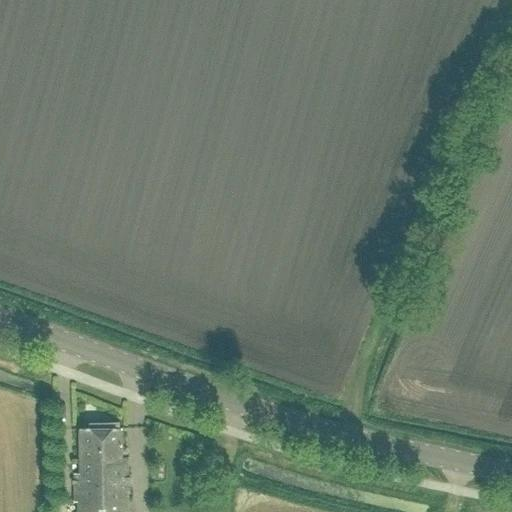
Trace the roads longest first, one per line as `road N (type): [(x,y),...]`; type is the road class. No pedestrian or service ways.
road 1 (secondary): [(511,472),(292,422),(0,317)]
road 2 (track): [(342,435),(511,36)]
